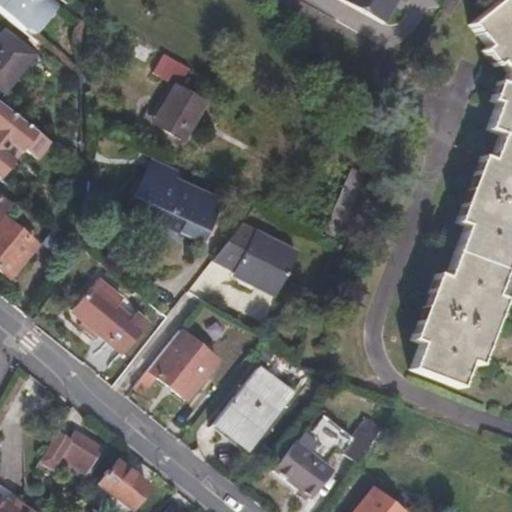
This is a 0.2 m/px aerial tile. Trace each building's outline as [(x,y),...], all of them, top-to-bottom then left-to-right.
[(0,0),(0,14),(21,31),(24,26),(44,1),(44,0),(0,0)] [(397,0),(343,0),(386,23),(397,0)] [(422,343),(413,366),(464,386),(473,363),(480,365),(505,301),(499,298),(511,265),(511,0),(509,0),(477,27),(496,50),(492,53),(504,69),(509,66),(511,69),(511,86),(508,85),(501,105),(505,107),(496,132),(507,137),(499,160),(490,157),(464,223),(471,226),(450,278),(441,275),(416,340),(422,343)] [(44,1),(24,26),(32,32),(53,7),(44,1)] [(31,54),(3,31),(0,35),(0,87),(2,89),(31,54)] [(173,87),(186,65),(161,50),(148,71),(173,87)] [(200,107),(172,90),(150,126),(178,143),(200,107)] [(34,157),(48,141),(0,102),(0,175),(19,153),(21,155),(25,150),(34,157)] [(218,198),(149,167),(131,207),(200,238),(218,198)] [(364,178),(350,172),(322,234),(335,239),(364,178)] [(0,269),(7,275),(33,243),(0,216),(0,269)] [(58,257),(72,241),(52,224),(38,241),(58,257)] [(293,251),(240,224),(211,259),(228,268),(227,270),(272,292),(293,251)] [(120,299),(95,278),(68,308),(78,318),(74,322),(91,336),(95,333),(118,351),(143,322),(129,309),(125,313),(115,304),(120,299)] [(182,330),(150,370),(187,400),(219,360),(182,330)] [(286,392),(255,367),(211,421),(243,446),(286,392)] [(373,434),(357,425),(341,451),(357,460),(373,434)] [(67,446),(55,439),(36,469),(48,477),(59,461),(83,477),(101,450),(76,433),(67,446)] [(330,472),(294,444),(272,470),(308,499),(330,472)] [(147,488),(115,462),(97,483),(129,510),(147,488)] [(397,511),(400,507),(365,485),(347,511),(397,511)] [(0,501),(0,511),(29,511),(11,500),(7,506),(0,501)]
